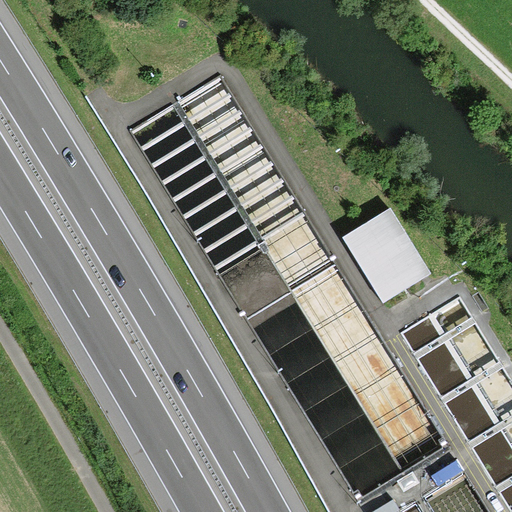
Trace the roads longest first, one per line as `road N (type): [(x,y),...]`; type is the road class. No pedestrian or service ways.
road 1 (motorway): [(263,511),(0,61)]
road 2 (motorway): [(0,172),(199,511)]
road 3 (track): [(105,511),(0,334)]
road 4 (unclassified): [(420,0),(511,88)]
